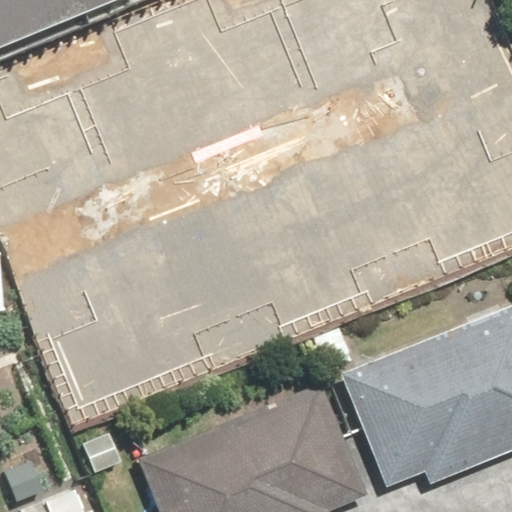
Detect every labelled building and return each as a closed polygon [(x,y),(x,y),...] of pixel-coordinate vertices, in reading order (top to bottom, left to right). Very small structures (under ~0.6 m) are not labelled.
[(0,0),(0,39),(106,0),(0,0)] [(323,297),(445,148),(426,130),(444,111),(412,80),(423,68),(394,42),(380,57),(334,14),(184,173),(201,194),(195,233),(264,290),(284,266),(323,297)] [(91,50),(0,84),(0,172),(120,127),(91,50)] [(77,153),(2,186),(44,280),(136,240),(113,188),(95,196),(77,153)] [(206,277),(128,339),(168,389),(245,327),(206,277)] [(511,304),(345,371),(390,486),(431,470),(436,481),(511,450),(511,304)] [(166,511),(335,511),(333,507),(368,493),(325,379),(142,449),(166,511)] [(92,511),(82,487),(24,511),(92,511)]
